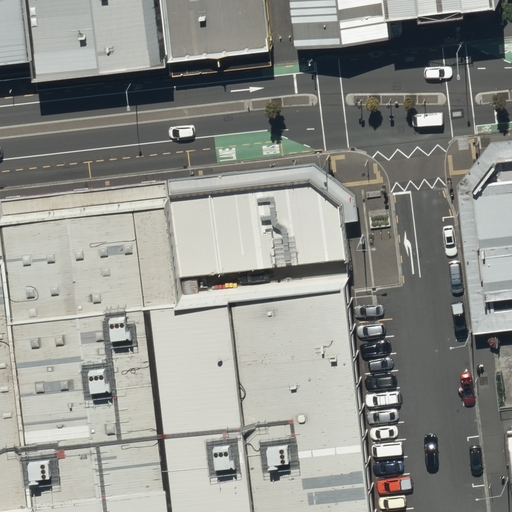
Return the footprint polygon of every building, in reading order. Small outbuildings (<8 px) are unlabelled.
[(26,0),(0,0),(0,59),(33,56),(26,0)] [(156,0),(31,0),(40,77),(164,63),(156,0)] [(273,52),(266,0),(164,0),(173,64),(273,52)] [(385,0),(291,0),(297,41),(389,30),(385,0)] [(511,152),(492,155),(461,195),(478,335),(511,331),(511,152)] [(342,194),(310,169),(171,184),(181,286),(348,266),(342,194)] [(0,511),(375,511),(348,266),(181,286),(171,184),(146,187),(2,205),(3,214),(0,214),(0,511)]
